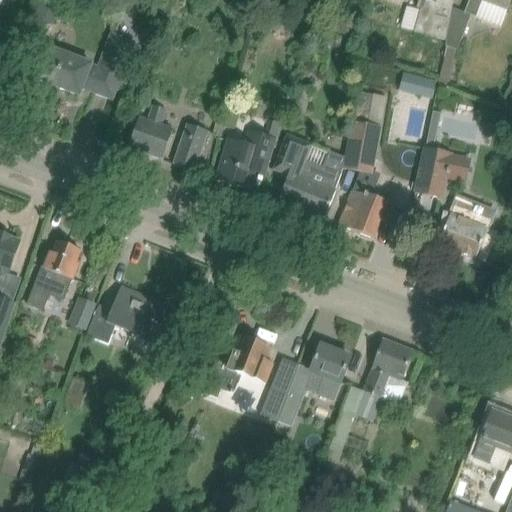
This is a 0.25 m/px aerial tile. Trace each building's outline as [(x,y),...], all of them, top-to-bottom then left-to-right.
[(58,12),(66,9),(68,0),(40,0),(31,24),(37,26),(45,28),(54,26),(58,12)] [(176,10),(178,0),(167,0),(166,7),(176,10)] [(418,0),(416,9),(419,9),(414,33),(429,37),(446,43),(447,43),(450,14),(450,11),(453,0),(418,0)] [(476,18),(501,28),(507,11),(511,0),(469,0),(464,13),(476,18)] [(447,43),(438,83),(449,86),(457,51),(468,21),(450,14),(447,43)] [(142,15),(139,24),(150,28),(153,19),(142,15)] [(336,18),(333,31),(351,36),(354,23),(336,18)] [(47,48),(42,61),(35,79),(79,96),(82,88),(112,100),(127,60),(105,52),(98,69),(91,66),(91,65),(47,48)] [(420,79),(416,95),(432,99),(436,83),(420,79)] [(511,84),(503,108),(511,111),(511,109),(511,84)] [(358,93),(345,158),(341,170),(373,176),(382,128),(380,128),(386,98),(358,93)] [(291,120),(302,124),(308,103),(297,100),(291,120)] [(139,118),(136,129),(129,148),(163,160),(173,129),(161,125),(166,110),(153,105),(148,121),(139,118)] [(229,112),(224,128),(234,131),(239,115),(229,112)] [(263,176),(278,123),(270,121),(265,139),(248,134),(245,148),(226,142),(215,180),(247,189),(252,172),(263,176)] [(188,124),(181,144),(175,164),(195,171),(208,131),(188,124)] [(341,170),(345,158),(330,152),(324,167),(308,160),(314,144),(288,134),(274,170),(290,176),(279,201),(324,219),(331,200),(329,200),(341,170)] [(415,193),(442,198),(451,156),(424,150),(415,193)] [(389,222),(401,191),(373,180),(371,183),(357,178),(347,204),(339,225),(373,238),(380,219),(389,222)] [(503,236),(489,231),(492,223),(477,217),(480,210),(456,201),(439,245),(475,260),(476,257),(492,263),(503,236)] [(0,285),(4,287),(8,274),(9,274),(21,242),(11,239),(11,237),(0,233),(0,285)] [(41,267),(27,307),(44,313),(50,297),(66,303),(77,270),(80,263),(77,263),(82,251),(59,243),(55,254),(51,252),(48,261),(45,268),(41,267)] [(100,305),(93,324),(91,323),(86,335),(109,344),(116,326),(155,340),(164,316),(160,308),(135,298),(137,294),(121,288),(113,310),(100,305)] [(86,332),(96,305),(78,298),(68,325),(86,332)] [(0,343),(14,304),(0,299),(0,343)] [(203,393),(217,399),(221,390),(234,395),(242,375),(266,385),(275,364),(264,360),(269,348),(244,338),(238,353),(235,351),(229,366),(216,361),(203,393)] [(31,354),(36,343),(27,339),(22,350),(31,354)] [(403,381),(407,370),(414,352),(383,340),(363,392),(352,388),(304,511),(332,511),(339,496),(336,495),(349,478),(335,473),(356,415),(374,421),(391,376),(403,381)] [(321,347),(311,372),(312,373),(311,375),(299,371),(301,366),(300,365),(289,395),(288,395),(289,396),(279,423),(292,428),(306,390),(315,393),(315,394),(334,401),(351,358),(347,357),(348,354),(338,350),(337,353),(321,347)] [(287,354),(280,375),(274,389),(289,395),(301,360),(287,354)] [(511,420),(494,414),(488,429),(483,442),(475,439),(455,490),(468,495),(480,463),(511,475),(511,420)] [(263,424),(258,439),(271,444),(276,429),(263,424)] [(26,448),(23,456),(34,460),(37,452),(26,448)] [(79,482),(69,502),(79,508),(90,488),(79,482)] [(487,511),(499,511),(507,487),(496,484),(487,511)] [(477,511),(452,501),(447,511),(477,511)]
